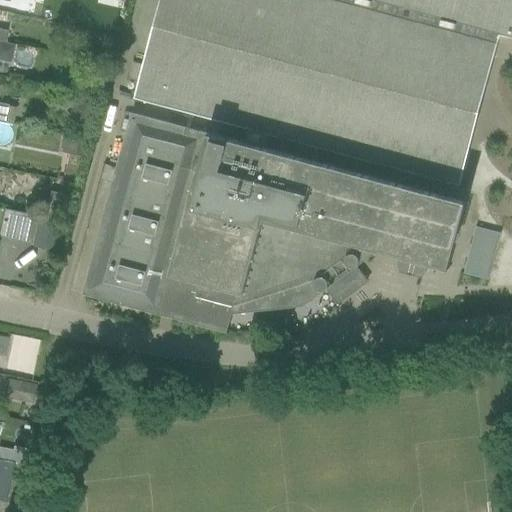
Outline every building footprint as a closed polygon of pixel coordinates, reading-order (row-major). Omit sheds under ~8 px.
[(140,81),(136,98),(247,128),(266,133),(301,142),(319,147),(400,169),(454,183),(459,184),(500,34),(511,37),(511,0),(162,0),(145,65),(140,81)] [(83,65),(79,82),(105,89),(109,72),(83,65)] [(117,167),(83,294),(227,332),(232,314),(303,306),(326,289),(357,267),(379,250),(400,256),(449,269),(459,231),(466,202),(466,201),(455,198),(451,197),(454,183),(400,169),(397,183),(315,161),(319,147),(301,142),(298,157),(263,147),(266,133),(247,128),(243,142),(132,112),(131,113),(125,111),(120,132),(126,133),(117,167)] [(64,135),(61,152),(69,153),(80,156),(84,139),(64,135)] [(67,221),(74,197),(50,191),(44,215),(67,221)] [(3,210),(0,221),(0,238),(24,243),(30,216),(3,210)] [(35,222),(30,246),(54,255),(59,227),(35,222)] [(0,356),(4,358),(8,339),(0,336),(0,356)] [(18,382),(14,400),(32,404),(36,386),(18,382)] [(13,447),(9,463),(13,463),(21,465),(25,449),(13,447)] [(0,502),(4,504),(5,498),(13,463),(9,463),(0,460),(0,502)] [(4,504),(0,502),(0,511),(4,511),(13,511),(16,500),(5,498),(4,504)]
